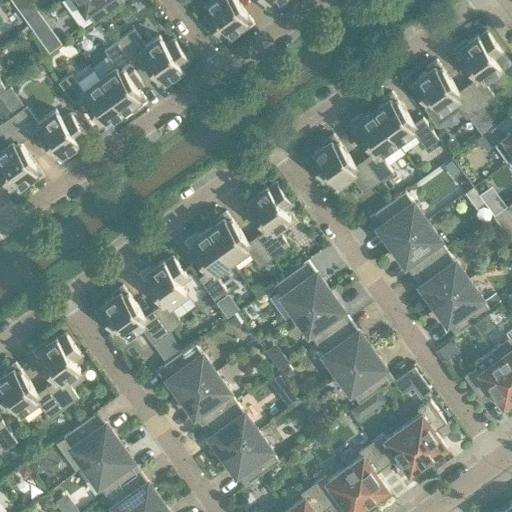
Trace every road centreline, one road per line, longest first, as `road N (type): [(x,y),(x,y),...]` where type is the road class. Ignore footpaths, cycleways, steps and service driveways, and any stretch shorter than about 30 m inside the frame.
road 1 (residential): [(500,459),(281,147)]
road 2 (residential): [(66,301),(281,147)]
road 3 (residential): [(218,511),(66,301)]
road 4 (residential): [(12,222),(222,71)]
road 5 (residential): [(281,147),(488,0)]
road 6 (residential): [(222,71),(322,0)]
